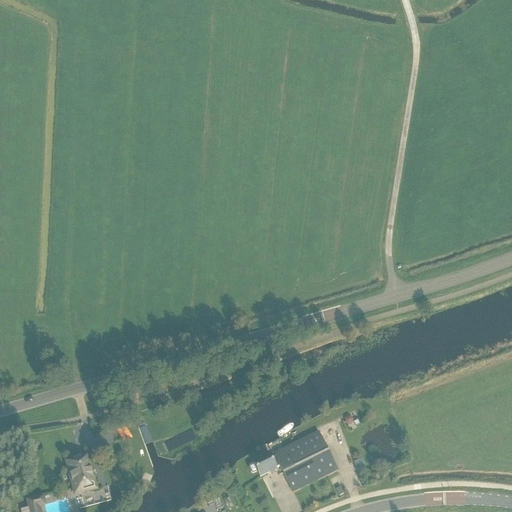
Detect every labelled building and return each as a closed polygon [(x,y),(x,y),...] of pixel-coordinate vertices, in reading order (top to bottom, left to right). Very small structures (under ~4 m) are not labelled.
[(249,466),(249,469),(251,473),(253,474),(257,471),(260,477),(276,469),(276,468),(279,467),(292,493),(337,471),(318,432),(275,454),(276,457),(271,459),(269,454),(252,462),(254,464),(249,466)] [(90,470),(86,457),(67,462),(70,472),(68,473),(71,483),(72,482),(75,494),(95,489),(91,476),(93,475),(91,469),(90,470)] [(361,459),(354,462),(358,473),(366,470),(361,459)] [(43,492),(25,497),(28,506),(22,507),(23,511),(42,511),(41,505),(46,504),(43,492)] [(231,494),(224,497),(230,510),(237,507),(231,494)]
